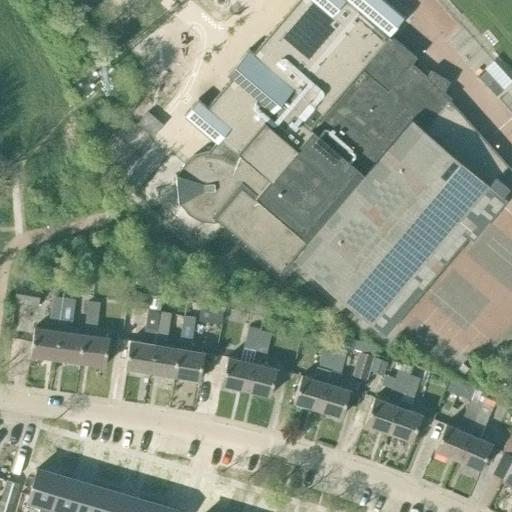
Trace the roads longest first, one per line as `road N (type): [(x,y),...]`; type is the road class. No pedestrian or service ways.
road 1 (residential): [(0,402),(281,447),(449,511)]
road 2 (residential): [(511,136),(392,0)]
